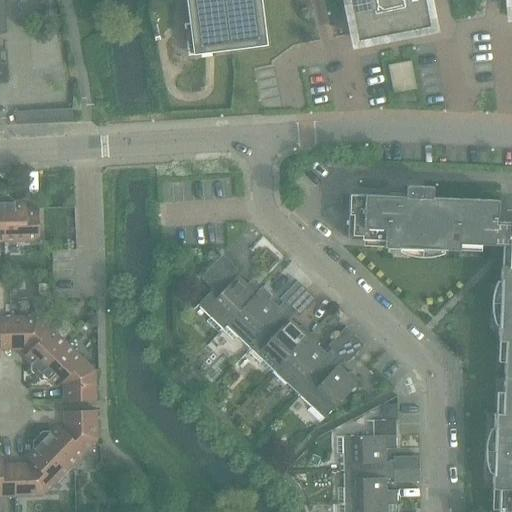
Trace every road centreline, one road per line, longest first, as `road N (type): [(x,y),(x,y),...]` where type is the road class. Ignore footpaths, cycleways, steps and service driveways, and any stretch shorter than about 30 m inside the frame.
road 1 (residential): [(259,137),(266,206),(432,372),(438,511)]
road 2 (residential): [(259,137),(0,152)]
road 3 (residential): [(511,136),(404,130),(259,137)]
